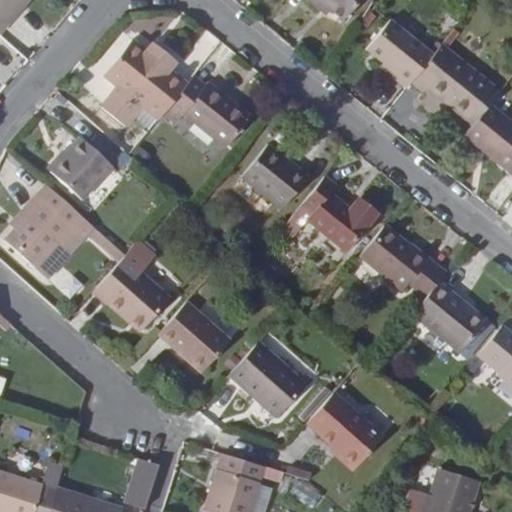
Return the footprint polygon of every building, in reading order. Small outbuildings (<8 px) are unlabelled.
[(0,0),(0,34),(30,0),(0,0)] [(308,0),(322,10),(325,7),(344,22),(361,0),(308,0)] [(407,90),(412,85),(433,58),(391,24),(368,53),(385,66),(397,76),(394,80),(407,90)] [(443,44),(448,47),(459,33),(454,30),(443,44)] [(102,106),(116,118),(161,68),(146,56),(148,52),(133,40),(105,76),(118,86),(102,106)] [(148,52),(146,56),(161,68),(169,58),(154,46),(148,52)] [(442,47),(433,58),(412,85),(424,94),(427,90),(466,121),(493,87),(442,47)] [(169,58),(161,68),(166,72),(169,69),(174,63),(169,58)] [(394,80),(397,76),(385,66),(382,70),(394,80)] [(142,105),(159,119),(164,113),(187,83),(169,69),(166,72),(161,68),(116,118),(125,125),(142,105)] [(203,85),(192,76),(187,83),(164,113),(174,121),(182,111),(224,145),(248,116),(206,81),(203,85)] [(473,126),(490,105),(500,93),(493,87),(466,121),(473,126)] [(490,105),(473,126),(465,136),(511,173),(511,122),(490,105)] [(164,113),(159,119),(169,127),(174,121),(164,113)] [(110,167),(80,139),(67,154),(64,152),(48,170),(80,199),(110,167)] [(242,178),(280,209),(307,176),(268,145),(242,178)] [(151,157),(138,146),(130,155),(142,166),(151,157)] [(123,170),(131,158),(123,152),(114,163),(123,170)] [(335,187),(324,178),(283,229),(289,235),(303,218),(347,252),(374,218),(355,204),(351,209),(330,193),(335,187)] [(48,280),(94,229),(44,185),(8,225),(13,229),(3,240),(48,280)] [(355,204),(374,218),(377,214),(359,199),(355,204)] [(361,258),(421,305),(439,282),(446,274),(386,226),(361,258)] [(124,255),(94,229),(88,236),(117,262),(124,255)] [(138,241),(92,293),(126,324),(131,318),(143,328),(170,298),(142,272),(155,257),(138,241)] [(275,269),(262,258),(252,270),(265,281),(275,269)] [(487,320),(439,282),(421,305),(413,315),(460,353),(487,320)] [(230,340),(186,303),(163,329),(184,347),(178,353),(201,373),(230,340)] [(0,316),(0,326),(6,331),(11,325),(0,316)] [(126,324),(138,334),(143,328),(131,318),(126,324)] [(495,378),(511,391),(511,336),(501,327),(476,358),(497,375),(495,378)] [(163,329),(158,335),(178,353),(184,347),(163,329)] [(278,416),(304,387),(299,382),(257,346),(232,375),(278,416)] [(386,363),(378,357),(372,365),(380,371),(386,363)] [(480,367),(472,362),(465,373),(472,378),(480,367)] [(305,375),(299,382),(304,387),(310,380),(305,375)] [(333,393),(306,423),(334,448),(356,467),(382,437),(333,393)] [(331,451),(352,470),(356,467),(334,448),(331,451)] [(246,511),(261,467),(220,455),(203,510),(208,511),(246,511)] [(144,510),(157,466),(135,460),(123,503),(144,510)] [(0,511),(49,511),(57,487),(62,469),(47,464),(42,484),(0,470),(0,511)] [(283,473),(264,467),(260,477),(279,483),(283,473)] [(288,467),(286,474),(309,481),(311,474),(288,467)] [(402,511),(470,511),(479,483),(435,468),(426,495),(409,490),(402,511)] [(287,494),(292,479),(283,476),(278,491),(287,494)] [(311,509),(320,496),(297,481),(289,494),(311,509)] [(121,511),(123,507),(57,487),(49,511),(121,511)]
